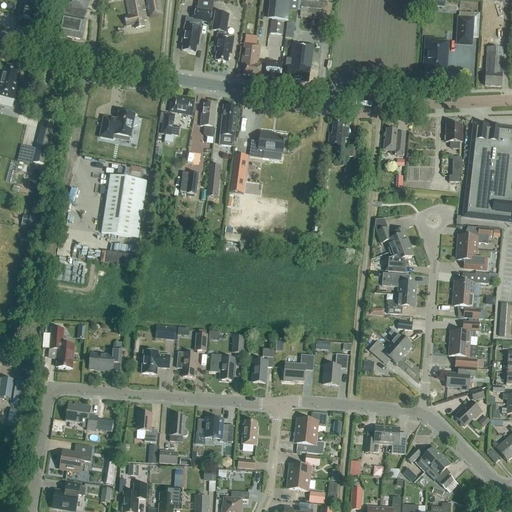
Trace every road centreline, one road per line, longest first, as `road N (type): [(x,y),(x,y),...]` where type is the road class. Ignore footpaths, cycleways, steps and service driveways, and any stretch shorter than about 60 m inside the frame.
road 1 (secondary): [(379,105),(164,76),(0,39)]
road 2 (residential): [(277,401),(48,390),(30,511)]
road 3 (residential): [(422,414),(434,221)]
road 4 (residential): [(422,414),(277,401)]
road 5 (secondary): [(379,105),(511,100)]
